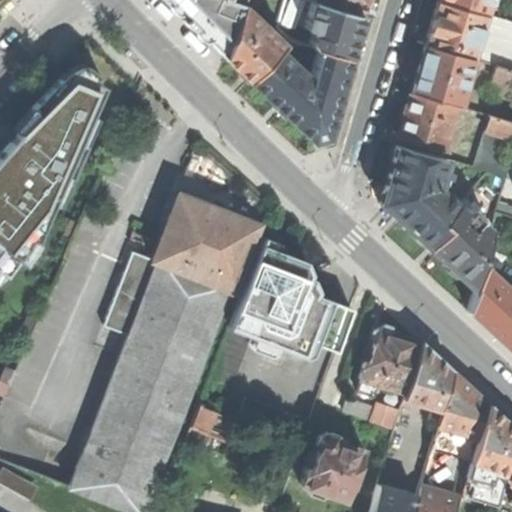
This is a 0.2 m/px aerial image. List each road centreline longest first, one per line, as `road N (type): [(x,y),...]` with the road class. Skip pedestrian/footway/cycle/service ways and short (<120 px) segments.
road 1 (unknown): [(194,85),(49,414)]
road 2 (secondary): [(328,218),(109,0)]
road 3 (secondary): [(511,387),(328,218)]
road 4 (residential): [(395,0),(328,218)]
